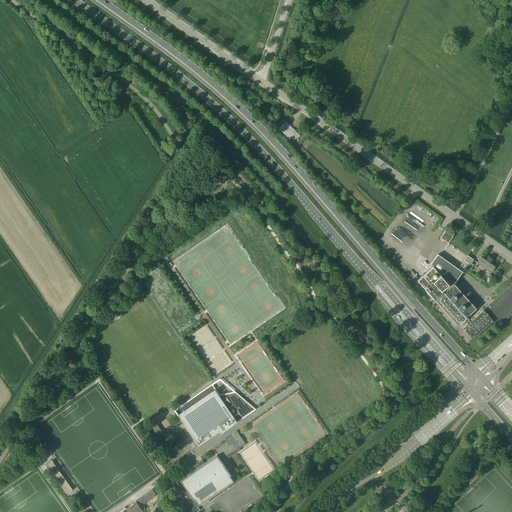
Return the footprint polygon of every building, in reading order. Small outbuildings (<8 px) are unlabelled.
[(300,136),(286,122),(279,129),(293,143),(300,136)] [(441,237),(448,242),(453,236),(445,231),(441,237)] [(455,281),(462,272),(438,254),(431,263),(433,266),(417,280),(433,298),(433,299),(433,300),(434,300),(435,300),(439,304),(440,305),(445,311),(447,313),(452,318),(453,320),(457,324),(457,325),(466,317),(464,315),(466,313),(467,314),(474,307),(475,307),(454,284),(454,285),(449,289),(450,290),(445,294),(444,292),(443,291),(443,292),(441,290),(449,284),(450,286),(455,281)] [(467,255),(464,260),(470,264),(473,259),(467,255)] [(484,267),(488,261),(481,256),(477,262),(484,267)] [(491,272),(495,266),(488,261),(484,267),(491,272)] [(487,284),(493,276),(490,274),(484,282),(487,284)] [(499,327),(511,314),(511,283),(470,321),(463,328),(473,339),(473,338),(493,320),(499,327)] [(174,411),(198,445),(219,431),(221,433),(254,410),(234,393),(218,396),(211,385),(174,411)] [(166,437),(155,421),(149,425),(160,442),(166,437)] [(231,477),(237,473),(227,459),(241,450),(239,448),(245,444),(236,431),(224,439),(226,441),(215,449),(218,454),(204,463),(202,460),(191,467),(193,471),(180,480),(186,489),(173,499),(181,511),(196,511),(200,510),(196,504),(198,503),(199,505),(234,481),(231,477)] [(140,511),(143,510),(136,501),(126,508),(128,511),(124,511),(123,510),(120,511),(140,511)]
